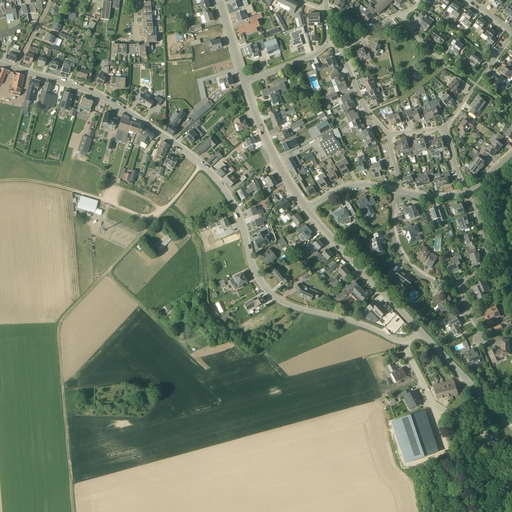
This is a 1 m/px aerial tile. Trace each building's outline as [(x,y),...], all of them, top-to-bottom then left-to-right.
[(3,0),(4,3),(4,9),(5,14),(5,15),(6,15),(7,22),(14,21),(14,20),(17,20),(17,17),(15,7),(14,6),(13,6),(13,7),(11,7),(11,4),(13,3),(13,2),(14,2),(14,1),(13,0),(3,0)] [(19,16),(22,15),(27,14),(33,12),(35,12),(33,3),(26,5),(25,0),(21,0),(20,0),(21,5),(16,6),(18,16),(19,16)] [(33,0),(35,3),(36,7),(42,9),(41,3),(44,3),(43,0),(33,0)] [(119,0),(103,0),(102,7),(101,19),(108,20),(110,8),(118,9),(119,0)] [(207,0),(201,2),(200,0),(196,0),(197,3),(194,4),(196,9),(199,8),(198,7),(202,6),(203,10),(210,8),(207,0)] [(241,9),(248,6),(246,0),(240,0),(239,0),(232,2),(235,10),(241,7),(241,9)] [(299,3),(291,0),(284,0),(283,5),(281,8),(289,11),(293,14),(295,10),(299,3)] [(344,5),(336,0),(333,6),(338,8),(337,11),(342,14),(345,9),(343,7),(344,5)] [(376,5),(384,13),(385,11),(384,10),(386,8),(378,0),(377,0),(376,1),(379,3),(376,5)] [(451,0),(437,0),(435,2),(441,6),(444,9),(446,7),(447,7),(451,0)] [(461,6),(455,1),(450,8),(453,10),(451,13),(457,17),(462,12),(458,10),(461,6)] [(369,5),(376,13),(379,15),(381,13),(382,14),(384,13),(376,5),(374,7),(370,3),(369,5)] [(56,5),(55,8),(54,8),(53,8),(52,8),(51,9),(51,10),(50,10),(50,11),(50,12),(50,13),(51,13),(51,14),(52,14),(53,15),(52,18),(53,18),(54,18),(55,18),(56,18),(57,18),(58,17),(59,16),(60,15),(60,14),(61,13),(61,12),(61,11),(61,10),(60,9),(60,8),(59,7),(59,6),(58,6),(57,5),(56,5)] [(253,11),(251,5),(248,6),(241,9),(241,10),(242,9),(243,12),(236,14),(239,22),(249,18),(248,14),(253,11)] [(367,10),(374,17),(375,16),(374,15),(376,13),(369,5),(367,7),(369,8),(367,10)] [(474,14),(467,9),(463,16),(462,16),(465,18),(462,22),(469,28),(474,21),(473,22),(470,20),(471,19),(474,14)] [(211,13),(209,13),(208,10),(199,13),(203,24),(214,20),(211,13)] [(367,10),(364,12),(362,10),(361,12),(364,15),(369,20),(371,17),(373,19),(374,17),(367,10)] [(429,22),(431,19),(428,17),(428,16),(423,12),(419,18),(421,20),(419,23),(424,27),(423,28),(426,31),(432,24),(429,22)] [(304,20),(302,13),(297,14),(298,18),(300,26),(301,26),(305,25),(304,20)] [(252,22),(237,27),(240,35),(260,26),(257,20),(263,18),(261,14),(250,18),(252,22)] [(483,27),(486,23),(479,18),(475,24),(479,27),(476,31),(481,35),(486,29),(483,27)] [(283,32),(287,30),(281,19),(277,21),(283,32)] [(130,44),(129,44),(129,55),(139,54),(139,57),(146,56),(145,51),(153,50),(152,43),(157,43),(157,36),(154,36),(153,37),(153,32),(157,31),(156,27),(153,27),(153,22),(152,22),(142,23),(143,38),(146,37),(146,43),(144,43),(144,45),(138,46),(138,44),(137,44),(130,44)] [(65,27),(61,25),(61,26),(54,23),(51,29),(58,33),(59,30),(63,31),(65,27)] [(86,24),(84,23),(82,28),(92,32),(93,27),(86,24)] [(0,38),(14,35),(17,25),(9,30),(0,32),(0,38)] [(295,32),(290,33),(294,44),(292,44),(294,49),(298,48),(298,47),(303,45),(299,35),(305,33),(303,27),(294,30),(295,32)] [(493,37),(496,33),(489,29),(485,35),(488,38),(486,40),(492,45),(496,40),(493,37)] [(447,37),(440,32),(440,33),(436,30),(430,38),(436,42),(437,41),(442,45),(447,37)] [(58,39),(55,37),(47,34),(44,41),(52,44),(54,45),(52,50),(57,52),(60,47),(56,45),(58,39)] [(459,43),(461,40),(457,37),(451,44),(453,46),(451,50),(455,52),(454,53),(457,56),(459,53),(458,53),(461,49),(463,51),(466,48),(463,46),(459,43)] [(215,43),(214,40),(207,42),(208,45),(211,44),(212,45),(213,50),(217,49),(219,49),(219,48),(222,47),(220,40),(220,41),(215,43)] [(269,57),(280,53),(275,40),(264,43),(267,53),(268,53),(269,57)] [(259,52),(257,44),(247,47),(250,55),(253,54),(254,58),(259,56),(258,53),(259,52)] [(368,51),(369,53),(372,52),(375,53),(374,55),(378,56),(379,53),(382,54),(383,51),(379,49),(381,46),(375,44),(374,45),(372,45),(366,47),(368,51)] [(38,50),(34,48),(30,47),(27,54),(26,54),(24,61),(31,64),(33,57),(36,58),(38,50)] [(371,58),(369,53),(368,51),(365,52),(363,48),(356,51),(360,59),(364,57),(366,61),(371,58)] [(17,55),(19,56),(20,52),(17,50),(16,50),(13,49),(12,49),(11,53),(10,52),(7,61),(15,63),(17,55)] [(484,59),(479,56),(477,58),(472,55),(467,62),(474,67),(477,63),(479,65),(484,59)] [(46,59),(39,57),(37,65),(44,67),(46,59)] [(337,64),(337,63),(339,63),(338,59),(336,60),(334,57),(333,58),(326,60),(327,63),(319,67),(318,64),(315,65),(317,69),(317,71),(337,64)] [(58,63),(51,61),(49,69),(56,71),(58,63)] [(75,64),(64,61),(61,72),(69,74),(70,69),(73,70),(75,64)] [(340,66),(338,67),(337,64),(317,71),(318,72),(329,67),(331,72),(329,73),(331,77),(337,74),(336,71),(342,69),(340,66)] [(92,71),(89,70),(88,72),(85,71),(85,67),(82,66),(81,70),(77,68),(75,76),(86,79),(86,77),(90,78),(92,71)] [(105,79),(102,77),(104,74),(108,74),(108,68),(108,67),(103,67),(100,72),(101,72),(98,78),(96,82),(102,85),(105,79)] [(511,75),(511,69),(511,68),(509,70),(504,67),(500,72),(502,73),(504,75),(508,78),(510,74),(511,75)] [(24,76),(13,72),(12,78),(14,78),(12,88),(10,95),(19,97),(24,76)] [(338,77),(337,74),(331,77),(332,80),(334,79),(336,85),(344,82),(343,78),(345,77),(344,75),(338,77)] [(233,85),(231,77),(229,78),(225,79),(224,75),(218,77),(220,84),(222,90),(226,89),(225,87),(233,85)] [(366,88),(374,85),(375,84),(373,79),(375,79),(374,75),(367,78),(367,77),(365,78),(361,79),(364,85),(365,84),(366,88)] [(498,78),(496,77),(495,79),(496,79),(493,84),(496,86),(496,87),(499,89),(502,86),(506,89),(510,84),(508,82),(502,78),(500,76),(499,76),(498,78)] [(282,97),(281,97),(279,94),(283,93),(284,94),(288,92),(284,82),(287,81),(286,77),(272,82),(274,86),(279,84),(280,87),(274,89),(263,93),(263,92),(262,92),(264,97),(270,95),(271,98),(273,106),(277,105),(278,106),(279,105),(284,103),(282,97)] [(464,82),(457,77),(455,79),(448,87),(452,90),(451,91),(456,95),(460,89),(459,88),(464,82)] [(25,101),(22,111),(29,113),(33,95),(34,90),(36,91),(37,91),(40,82),(32,80),(30,86),(29,86),(28,89),(25,101)] [(344,82),(336,85),(339,92),(347,88),(346,85),(348,84),(347,81),(344,82)] [(57,97),(48,95),(51,84),(45,83),(35,122),(40,123),(42,124),(47,106),(54,108),(57,97)] [(372,97),(384,92),(382,87),(376,89),(374,85),(366,88),(369,94),(370,93),(372,97)] [(146,93),(148,91),(143,87),(140,91),(144,93),(139,101),(144,105),(150,96),(146,93)] [(423,87),(415,92),(416,96),(425,93),(423,87)] [(61,105),(69,108),(68,111),(73,95),(64,92),(59,108),(60,109),(61,105)] [(380,99),(382,98),(381,95),(385,94),(384,92),(372,97),(373,100),(372,101),(374,106),(382,103),(380,99)] [(453,101),(446,93),(444,95),(442,93),(441,93),(438,96),(438,97),(440,99),(443,102),(446,106),(448,104),(450,106),(452,104),(451,103),(453,101)] [(340,98),(341,98),(339,99),(337,99),(340,106),(343,105),(343,104),(351,101),(353,100),(351,94),(340,98)] [(153,101),(149,98),(144,105),(150,109),(154,103),(159,106),(163,100),(159,97),(158,98),(156,96),(153,101)] [(79,105),(77,111),(80,112),(81,109),(90,113),(91,110),(90,110),(93,102),(83,97),(79,106),(79,105)] [(469,112),(476,117),(487,103),(478,97),(471,107),(472,108),(474,109),(471,113),(469,112)] [(431,109),(434,118),(439,116),(437,111),(441,110),(437,100),(429,103),(429,104),(431,109)] [(343,104),(343,105),(340,106),(342,111),(343,111),(345,114),(353,111),(352,108),(356,106),(355,104),(353,104),(351,101),(343,104)] [(429,104),(427,104),(425,104),(424,105),(424,107),(422,107),(424,115),(427,122),(430,121),(429,119),(434,118),(431,109),(429,104)] [(412,113),(414,119),(415,121),(420,120),(419,115),(422,114),(419,108),(417,109),(416,106),(411,108),(412,113)] [(402,112),(404,117),(408,116),(409,121),(414,119),(412,113),(411,108),(406,110),(406,111),(402,112)] [(287,117),(286,114),(284,110),(277,113),(270,115),(272,122),(280,119),(283,118),(287,117)] [(349,123),(352,122),(361,118),(360,117),(359,118),(357,113),(355,114),(354,110),(353,111),(345,114),(349,123)] [(186,114),(181,111),(171,126),(167,132),(173,136),(178,129),(176,128),(186,114)] [(322,119),(323,122),(327,120),(328,120),(323,111),(317,114),(320,120),(322,119)] [(195,121),(200,117),(195,112),(191,117),(195,121)] [(404,117),(402,112),(398,114),(393,116),(396,122),(396,125),(402,123),(400,119),(404,117)] [(109,114),(105,113),(102,123),(110,125),(109,129),(114,130),(115,126),(117,120),(112,118),(113,115),(111,115),(109,114)] [(128,123),(128,122),(130,118),(122,113),(115,140),(121,142),(126,123),(128,123)] [(393,116),(393,114),(388,115),(387,114),(384,115),(386,120),(389,119),(391,124),(396,122),(393,116)] [(246,122),(245,123),(242,117),(235,120),(239,131),(248,128),(246,122)] [(361,125),(362,125),(360,120),(361,120),(361,118),(352,122),(349,123),(348,123),(352,133),(356,131),(362,129),(361,125)] [(280,119),(272,122),(275,128),(282,125),(281,123),(280,119)] [(475,124),(469,119),(467,122),(464,120),(459,126),(462,134),(462,135),(467,133),(466,130),(469,126),(472,128),(475,124)] [(202,123),(199,120),(188,128),(191,131),(190,132),(191,134),(190,135),(186,138),(191,144),(195,141),(196,142),(201,138),(198,135),(201,133),(197,128),(202,123)] [(293,130),(305,124),(302,120),(297,122),(290,126),(292,131),(293,130)] [(327,120),(323,122),(316,126),(321,134),(331,128),(327,120)] [(128,122),(128,123),(126,123),(121,142),(125,143),(126,142),(127,138),(128,133),(132,135),(133,134),(135,135),(135,134),(138,125),(128,122)] [(139,138),(137,141),(141,142),(146,129),(143,128),(143,127),(138,125),(135,134),(140,135),(139,138)] [(371,129),(366,131),(364,128),(362,129),(356,131),(357,135),(360,134),(361,137),(364,135),(365,138),(373,135),(371,129)] [(92,138),(94,131),(89,129),(86,136),(92,138)] [(149,141),(150,142),(155,135),(146,129),(141,142),(147,145),(149,141)] [(293,136),(290,130),(287,131),(287,130),(278,135),(281,141),(293,136)] [(333,136),(334,135),(331,130),(321,136),(324,141),(319,144),(327,157),(341,149),(333,136)] [(491,146),(497,151),(498,152),(502,146),(499,143),(501,139),(496,136),(494,135),(489,131),(485,134),(491,139),(490,141),(493,143),(491,146)] [(219,143),(218,143),(212,135),(196,149),(201,155),(211,146),(213,148),(219,143)] [(373,135),(365,138),(367,142),(363,143),(366,149),(378,144),(372,146),(371,143),(376,141),(373,135)] [(92,139),(82,136),(77,150),(87,153),(92,139)] [(253,137),(245,140),(247,144),(243,145),(245,148),(248,146),(248,147),(255,144),(253,137)] [(446,144),(443,145),(441,138),(436,140),(439,149),(439,151),(440,152),(445,151),(448,151),(446,144)] [(286,152),(293,148),(292,148),(298,145),(295,139),(293,140),(293,139),(288,141),(289,142),(283,145),(286,152)] [(430,149),(427,149),(424,139),(419,140),(421,149),(422,153),(427,151),(428,155),(428,156),(432,155),(430,149)] [(409,150),(406,140),(401,141),(404,153),(405,156),(410,155),(410,156),(414,155),(412,149),(409,150)] [(414,155),(417,154),(416,151),(421,149),(419,140),(413,141),(415,148),(412,149),(414,155)] [(436,140),(431,141),(433,148),(430,149),(432,155),(432,156),(440,154),(440,152),(439,151),(439,149),(436,140)] [(404,153),(401,141),(396,142),(398,149),(395,150),(394,147),(396,156),(400,155),(399,154),(404,153)] [(162,161),(169,145),(162,142),(155,158),(162,161)] [(497,151),(491,146),(490,145),(489,145),(487,144),(485,147),(484,146),(479,153),(481,154),(486,158),(489,154),(492,157),(497,151)] [(312,153),(304,157),(307,161),(314,157),(312,153)] [(220,159),(216,155),(207,163),(208,164),(211,167),(218,161),(220,159)] [(178,160),(174,157),(173,159),(168,156),(164,163),(173,169),(173,168),(176,163),(178,160)] [(292,158),(285,161),(291,171),(297,167),(301,165),(296,156),(292,158)] [(364,156),(358,158),(359,162),(355,163),(358,172),(365,170),(364,167),(363,165),(367,165),(364,156)] [(478,157),(474,163),(473,164),(481,169),(486,163),(478,157)] [(350,167),(351,167),(346,159),(339,163),(341,166),(338,168),(343,176),(349,172),(347,169),(346,167),(349,166),(350,167)] [(378,163),(370,166),(372,174),(374,173),(375,178),(381,176),(380,173),(380,172),(385,170),(385,171),(382,160),(377,162),(378,163)] [(225,175),(227,178),(231,174),(234,172),(230,168),(227,171),(224,168),(226,166),(223,163),(216,169),(218,172),(217,173),(222,178),(225,175)] [(473,163),(468,169),(469,170),(476,175),(480,169),(481,170),(481,169),(473,164),(474,163),(473,163)] [(339,173),(335,166),(329,169),(331,173),(327,175),(331,182),(338,178),(336,175),(339,173)] [(296,176),(298,179),(304,175),(306,174),(303,168),(299,170),(297,167),(291,171),(294,177),(296,176)] [(132,170),(130,175),(129,181),(133,182),(134,183),(137,172),(132,170)] [(427,175),(421,177),(421,178),(423,186),(427,185),(426,183),(430,183),(428,178),(431,177),(429,171),(426,172),(427,173),(427,175)] [(327,179),(324,173),(318,177),(315,179),(317,182),(321,189),(327,186),(324,181),(327,179)] [(446,174),(447,177),(441,179),(443,186),(449,185),(448,180),(451,179),(449,173),(446,174)] [(224,181),(230,188),(237,181),(231,174),(224,181)] [(411,176),(411,174),(405,175),(404,174),(401,175),(403,181),(406,181),(407,185),(414,184),(412,179),(412,176),(411,176)] [(271,175),(267,178),(266,175),(260,178),(262,181),(264,180),(266,184),(274,180),(271,175)] [(423,186),(421,178),(415,180),(417,187),(423,186)] [(441,179),(441,178),(434,179),(436,187),(441,185),(442,187),(443,186),(441,179)] [(255,179),(251,181),(254,186),(249,189),(250,192),(254,190),(256,192),(253,195),(256,197),(260,193),(258,192),(260,189),(259,188),(260,188),(255,179)] [(274,180),(266,184),(269,189),(267,190),(269,193),(274,189),(273,187),(277,184),(274,180)] [(311,186),(307,188),(306,189),(310,196),(316,192),(314,190),(317,188),(313,181),(309,184),(311,186)] [(246,190),(245,187),(237,191),(242,200),(250,196),(248,193),(250,192),(249,189),(246,190)] [(97,207),(96,206),(98,202),(81,197),(77,208),(94,213),(95,209),(96,210),(97,207)] [(365,197),(357,201),(363,211),(365,210),(368,215),(367,215),(368,218),(370,219),(373,217),(373,215),(375,214),(371,207),(376,204),(372,197),(367,200),(365,197)] [(282,200),(274,205),(279,210),(282,208),(284,211),(291,205),(286,200),(283,202),(282,200)] [(461,204),(458,205),(457,202),(449,205),(451,210),(454,209),(456,215),(459,213),(464,212),(461,204)] [(356,215),(354,212),(354,211),(353,210),(353,209),(352,209),(352,208),(352,209),(349,203),(341,208),(340,206),(339,207),(338,208),(337,209),(336,210),(332,212),(333,214),(338,223),(342,221),(343,222),(343,223),(344,224),(345,224),(346,224),(347,224),(348,224),(349,224),(349,223),(350,223),(350,222),(351,221),(351,220),(350,219),(350,218),(356,215)] [(417,211),(416,211),(414,205),(409,207),(408,205),(402,207),(405,215),(408,214),(410,220),(419,216),(417,211)] [(255,208),(247,211),(249,218),(258,215),(259,217),(264,215),(262,210),(257,212),(255,208)] [(443,214),(441,209),(437,211),(436,208),(430,210),(431,215),(433,220),(437,219),(438,222),(445,220),(443,214)] [(291,219),(293,221),(290,223),(294,228),(297,226),(303,221),(297,214),(295,215),(292,211),(288,215),(286,212),(288,211),(283,214),(279,216),(285,224),(288,222),(291,219)] [(260,223),(266,221),(264,215),(259,217),(260,219),(251,223),(253,229),(262,227),(262,226),(260,223)] [(472,223),(471,223),(469,216),(457,221),(458,224),(461,223),(464,230),(474,227),(472,223)] [(227,219),(220,222),(218,222),(215,224),(217,228),(220,227),(219,225),(221,224),(223,228),(230,226),(227,219)] [(312,233),(307,227),(305,225),(298,229),(296,230),(299,234),(301,232),(302,232),(303,233),(301,235),(307,241),(312,237),(310,235),(312,233)] [(417,225),(403,230),(404,234),(405,233),(407,238),(406,238),(407,239),(408,242),(412,241),(413,242),(416,241),(416,242),(421,240),(420,239),(420,237),(419,235),(415,237),(414,235),(419,233),(417,225)] [(270,243),(266,236),(265,236),(263,231),(257,235),(259,239),(254,242),(258,249),(270,243)] [(385,243),(384,239),(379,240),(379,238),(383,236),(381,232),(381,233),(374,235),(375,237),(374,237),(375,239),(371,240),(372,244),(369,245),(372,252),(376,251),(378,256),(385,254),(382,244),(385,243)] [(472,234),(464,237),(467,246),(469,251),(475,249),(474,246),(478,245),(475,239),(474,239),(472,234)] [(283,238),(282,239),(278,241),(282,247),(287,244),(283,238)] [(357,241),(355,238),(353,239),(351,239),(349,239),(348,241),(352,246),(357,241)] [(169,243),(165,239),(156,247),(160,251),(169,243)] [(324,246),(318,240),(313,244),(312,243),(311,242),(305,246),(312,254),(317,249),(318,250),(324,246)] [(423,246),(422,248),(420,251),(418,250),(416,254),(418,255),(417,257),(421,259),(422,258),(425,260),(424,261),(425,261),(426,260),(428,261),(428,262),(426,265),(432,268),(431,268),(438,257),(429,253),(429,252),(425,249),(426,247),(423,246)] [(277,258),(269,249),(264,253),(265,254),(260,258),(267,266),(271,263),(277,258)] [(468,252),(465,253),(466,257),(469,256),(470,255),(473,265),(480,263),(479,259),(480,258),(478,252),(476,253),(475,249),(469,251),(468,252)] [(327,250),(322,255),(319,253),(315,257),(319,261),(322,259),(326,262),(328,260),(333,255),(327,250)] [(449,267),(447,267),(449,273),(453,272),(454,273),(458,272),(458,270),(459,270),(457,265),(460,264),(459,262),(459,261),(462,260),(462,261),(460,253),(459,253),(454,254),(455,255),(456,258),(451,260),(451,261),(447,262),(449,267)] [(329,266),(332,270),(338,265),(334,261),(329,266)] [(341,275),(344,278),(349,273),(343,267),(338,271),(339,272),(334,277),(336,280),(341,275)] [(276,270),(272,273),(276,277),(280,282),(282,281),(285,284),(290,280),(281,269),(277,272),(276,270)] [(306,270),(300,275),(304,281),(310,276),(306,270)] [(413,280),(399,270),(396,275),(391,271),(388,275),(387,276),(396,282),(398,279),(401,282),(407,286),(406,287),(411,291),(414,287),(410,284),(413,280)] [(233,278),(230,280),(232,285),(233,285),(235,290),(239,288),(240,289),(244,287),(242,284),(247,282),(247,281),(247,280),(246,279),(244,276),(245,276),(244,274),(243,274),(243,273),(233,278)] [(485,279),(478,282),(480,286),(472,289),(478,301),(484,298),(482,293),(489,290),(485,279)] [(359,288),(354,282),(349,287),(347,284),(336,295),(343,303),(349,298),(346,295),(349,292),(352,295),(359,288)] [(320,293),(302,285),(300,283),(295,288),(298,292),(300,293),(299,296),(311,301),(313,297),(318,299),(320,293)] [(370,294),(367,291),(365,293),(359,288),(352,295),(360,303),(370,294)] [(452,302),(449,295),(441,299),(440,297),(432,300),(435,306),(436,306),(436,305),(438,304),(441,312),(447,310),(445,306),(452,302)] [(262,297),(255,301),(254,299),(244,305),(248,310),(255,306),(256,308),(258,307),(265,302),(262,297)] [(378,303),(376,306),(373,303),(367,308),(370,311),(372,310),(380,318),(387,312),(378,303)] [(495,307),(484,312),(486,317),(485,317),(489,326),(493,324),(490,318),(495,316),(496,319),(500,317),(495,307)] [(370,313),(367,310),(364,317),(371,321),(372,319),(375,323),(378,320),(371,313),(370,313)] [(458,319),(452,321),(451,318),(445,320),(447,324),(448,323),(451,330),(454,336),(455,336),(456,337),(461,335),(461,334),(462,333),(459,325),(460,325),(461,325),(458,319)] [(501,325),(493,328),(496,333),(503,330),(501,325)] [(497,349),(489,353),(493,363),(501,360),(500,358),(509,354),(509,340),(501,340),(501,349),(497,351),(497,349)] [(469,351),(469,350),(465,352),(470,365),(479,361),(480,364),(485,362),(481,354),(478,355),(477,352),(475,353),(473,349),(469,351)] [(407,377),(402,368),(396,372),(395,370),(392,364),(388,366),(389,368),(387,369),(387,371),(388,373),(390,374),(392,374),(396,382),(407,377)] [(445,383),(446,387),(448,391),(450,390),(452,396),(458,395),(454,380),(445,383)] [(446,387),(445,383),(441,384),(445,398),(452,396),(450,390),(448,391),(446,387)] [(441,384),(433,386),(437,399),(445,398),(441,384)] [(414,391),(411,393),(409,389),(401,394),(409,410),(421,404),(414,391)] [(423,409),(394,419),(409,461),(437,451),(423,409)]
